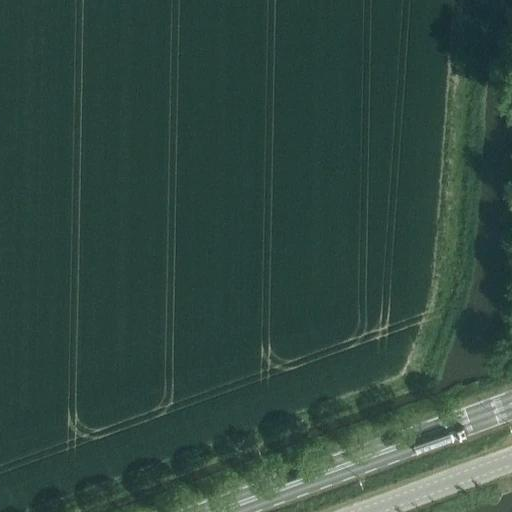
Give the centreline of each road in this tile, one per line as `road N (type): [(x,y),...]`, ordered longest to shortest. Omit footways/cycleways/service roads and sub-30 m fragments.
road 1 (secondary): [(217,511),(511,405)]
road 2 (unclassified): [(511,459),(367,511)]
